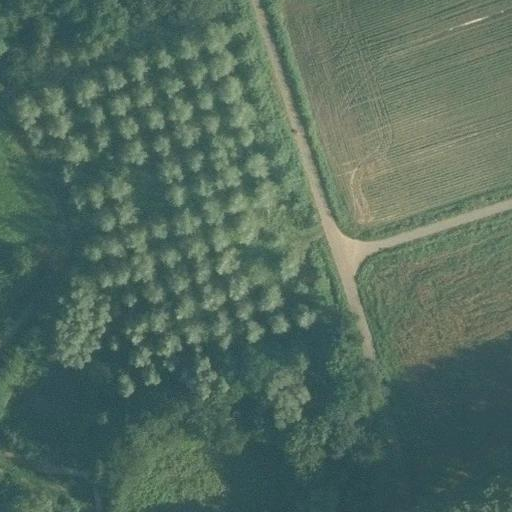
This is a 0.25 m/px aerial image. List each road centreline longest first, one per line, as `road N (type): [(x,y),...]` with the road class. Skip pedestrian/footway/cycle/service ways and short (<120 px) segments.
road 1 (unclassified): [(338,261),(253,0)]
road 2 (unclassified): [(406,511),(392,415),(338,261)]
road 3 (unclassified): [(338,261),(511,205)]
